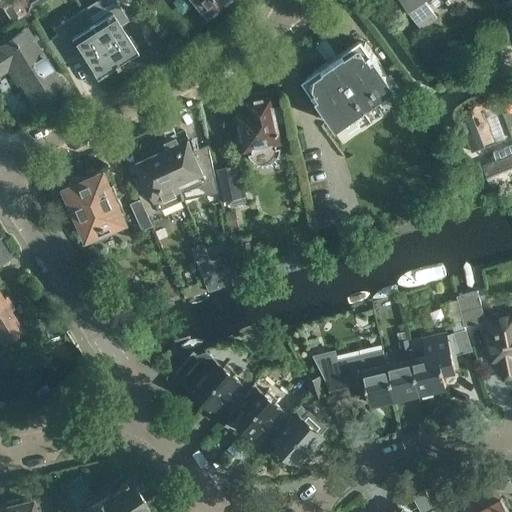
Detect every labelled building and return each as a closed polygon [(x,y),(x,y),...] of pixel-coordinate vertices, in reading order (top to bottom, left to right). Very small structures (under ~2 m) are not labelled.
[(0,0),(0,3),(5,0),(13,0),(2,7),(3,8),(11,21),(44,0),(0,0)] [(115,0),(95,0),(81,9),(117,65),(119,64),(118,63),(137,51),(134,47),(136,46),(129,35),(127,36),(120,25),(128,20),(115,0)] [(195,0),(209,16),(227,0),(195,0)] [(401,0),(421,28),(437,16),(425,0),(446,0),(449,3),(450,2),(452,6),(460,0),(401,0)] [(117,65),(81,9),(52,27),(57,34),(46,41),(60,63),(79,52),(96,78),(99,76),(97,73),(113,63),(115,67),(117,65)] [(28,12),(17,19),(22,26),(32,19),(28,12)] [(0,69),(9,64),(33,102),(62,85),(34,39),(38,37),(35,34),(32,35),(27,28),(13,36),(10,30),(0,36),(0,69)] [(394,82),(366,43),(357,41),(337,55),(328,61),(307,76),(305,85),(334,123),(343,124),(360,112),(378,99),(392,90),(394,82)] [(430,49),(422,54),(430,68),(439,62),(430,49)] [(249,110),(238,113),(242,134),(236,135),(238,147),(244,146),(245,149),(248,148),(249,153),(250,156),(253,159),(255,161),(259,162),(263,163),(267,163),(271,161),(274,159),(277,157),(279,153),(280,150),(280,146),(279,142),(282,142),(272,96),(248,102),(249,110)] [(477,105),(490,141),(505,135),(492,100),(477,105)] [(214,170),(210,148),(198,153),(185,130),(159,141),(163,150),(181,188),(181,189),(215,176),(214,170)] [(494,161),(482,165),(489,185),(511,176),(511,143),(490,152),(494,161)] [(181,189),(181,188),(163,150),(137,162),(149,185),(138,189),(143,199),(147,208),(150,213),(185,199),(184,197),(181,189)] [(240,165),(214,170),(215,176),(221,200),(247,195),(240,165)] [(70,181),(69,183),(66,185),(74,205),(72,207),(71,209),(70,212),(71,215),(72,217),(74,218),(77,219),(80,219),(90,240),(126,224),(118,207),(122,206),(113,185),(109,186),(102,169),(99,171),(97,170),(95,169),(92,169),(90,170),(88,172),(87,174),(87,176),(81,178),(78,177),(75,177),(73,178),(71,179),(70,181)] [(155,223),(147,208),(143,199),(131,204),(143,230),(155,223)] [(239,226),(236,210),(225,212),(229,228),(239,226)] [(13,252),(9,246),(2,237),(0,239),(0,263),(1,265),(16,255),(13,252)] [(200,240),(188,245),(205,289),(219,284),(200,240)] [(267,254),(273,265),(296,253),(290,242),(267,254)] [(221,252),(208,257),(219,284),(232,279),(221,252)] [(485,319),(478,289),(456,295),(458,302),(464,324),(485,319)] [(0,336),(2,341),(22,329),(9,309),(12,307),(5,295),(1,296),(0,294),(0,336)] [(458,302),(443,305),(447,322),(452,320),(455,331),(453,331),(459,353),(472,350),(466,328),(465,328),(464,324),(458,302)] [(511,311),(488,316),(491,333),(488,334),(493,361),(501,360),(505,379),(511,378),(511,311)] [(403,331),(396,332),(400,353),(409,351),(407,338),(406,339),(403,331)] [(425,345),(410,349),(412,359),(420,391),(420,393),(436,390),(436,388),(447,385),(443,372),(457,369),(452,349),(447,331),(423,336),(425,345)] [(277,336),(268,340),(276,356),(283,347),(277,336)] [(195,354),(180,370),(191,379),(193,378),(197,382),(191,388),(215,410),(222,402),(231,410),(243,397),(234,389),(240,382),(233,376),(237,373),(227,364),(223,367),(207,352),(198,356),(195,354)] [(412,359),(388,364),(395,397),(420,391),(412,359)] [(395,397),(388,364),(346,374),(351,393),(368,389),(371,403),(395,397)] [(325,376),(332,399),(344,395),(336,373),(325,376)] [(319,376),(307,380),(314,399),(325,395),(319,376)] [(230,412),(234,415),(257,436),(264,429),(272,437),(286,422),(278,415),(283,409),(277,403),(280,400),(269,390),(267,393),(256,383),(246,395),(249,398),(246,401),(243,397),(231,410),(230,412)] [(301,412),(274,441),(298,463),(325,433),(318,427),(321,423),(311,415),(308,418),(301,412)] [(109,488),(97,495),(82,504),(87,511),(131,511),(147,503),(132,479),(130,480),(127,479),(125,479),(121,482),(120,487),(112,492),(109,488)] [(509,511),(495,486),(468,502),(473,511),(509,511)] [(5,506),(4,506),(5,511),(40,511),(40,509),(33,511),(31,500),(19,503),(18,499),(4,502),(5,506)] [(152,511),(147,503),(131,511),(152,511)] [(438,511),(436,507),(427,511),(415,511),(399,503),(393,511),(438,511)]
